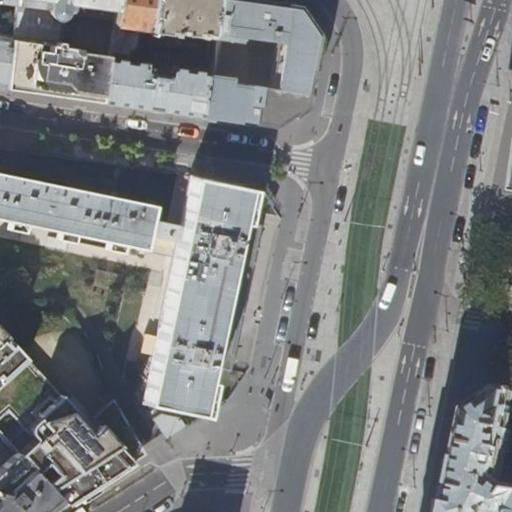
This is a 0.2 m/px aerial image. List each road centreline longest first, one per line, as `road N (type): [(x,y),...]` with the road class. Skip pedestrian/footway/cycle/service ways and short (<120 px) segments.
road 1 (primary): [(456,0),(388,309),(312,404),(294,461)]
road 2 (residential): [(0,117),(331,165)]
road 3 (primary): [(426,300),(463,110),(495,0)]
road 4 (residential): [(331,165),(287,384),(294,461)]
road 5 (primary): [(381,511),(426,300)]
road 6 (residential): [(118,511),(175,475),(294,461)]
road 7 (residential): [(332,0),(349,29),(352,70),(331,165)]
